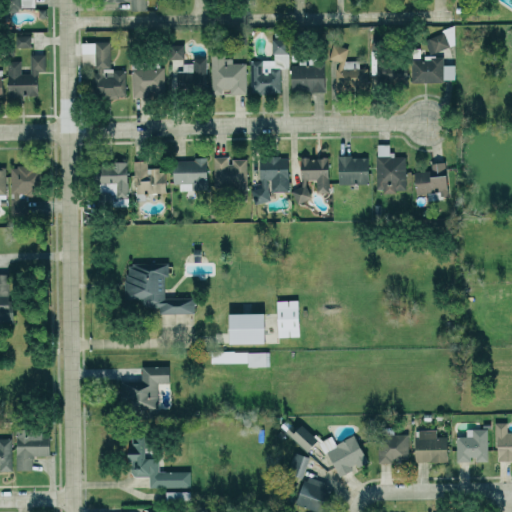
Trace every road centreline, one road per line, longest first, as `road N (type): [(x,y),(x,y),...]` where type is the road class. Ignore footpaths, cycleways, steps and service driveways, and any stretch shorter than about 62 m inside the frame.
road 1 (residential): [(72,511),(65,0)]
road 2 (residential): [(426,123),(0,131)]
road 3 (residential): [(66,22),(449,17)]
road 4 (residential): [(351,511),(351,495),(511,492)]
